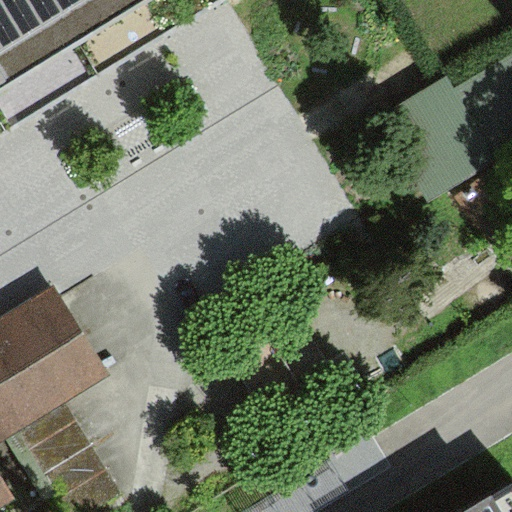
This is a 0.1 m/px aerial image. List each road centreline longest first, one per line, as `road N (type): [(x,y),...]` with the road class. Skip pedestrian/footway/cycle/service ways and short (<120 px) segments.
road 1 (unknown): [(155,194),(489,0)]
road 2 (unknown): [(155,194),(144,116),(92,0)]
